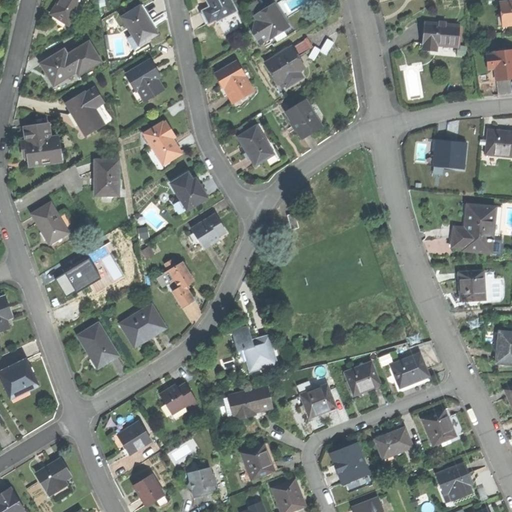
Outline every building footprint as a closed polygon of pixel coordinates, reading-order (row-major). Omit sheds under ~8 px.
[(60,0),(52,14),(69,25),(84,0),(60,0)] [(230,0),(206,0),(210,7),(202,11),(208,23),(216,19),(216,20),(235,11),(230,0)] [(252,14),(260,9),(255,1),(247,6),(244,13),(252,14)] [(511,1),(501,3),(503,15),(506,15),(508,25),(511,24),(511,1)] [(141,3),(138,5),(152,27),(155,25),(148,14),(141,3)] [(131,34),(137,44),(148,38),(155,33),(152,27),(138,5),(120,16),(131,34)] [(269,40),(288,27),(280,16),(273,5),(261,13),(260,11),(253,16),(256,21),(252,24),(251,34),(258,45),(268,38),(269,40)] [(424,37),(423,49),(436,50),(437,45),(457,46),(458,25),(425,23),(424,37)] [(132,47),(137,44),(131,34),(126,37),(132,47)] [(149,40),(148,38),(137,44),(132,47),(134,50),(149,40)] [(308,38),(294,45),(299,54),(313,47),(308,38)] [(48,75),(55,86),(77,72),(79,76),(101,62),(88,43),(68,56),(65,50),(42,65),(48,75)] [(264,63),(277,83),(281,81),(299,70),(302,68),(296,58),(289,48),(264,63)] [(511,50),(490,52),(491,63),(495,63),(497,77),(511,76),(511,50)] [(489,78),(497,77),(495,63),(491,63),(490,52),(487,52),(489,78)] [(148,60),(125,73),(129,80),(133,89),(135,88),(140,97),(149,92),(151,94),(160,89),(156,81),(154,77),(150,70),(153,68),(148,60)] [(222,88),(230,103),(251,92),(235,62),(214,73),(222,88)] [(303,77),(299,70),(281,81),(286,88),(303,77)] [(137,102),(151,94),(149,92),(140,97),(135,88),(133,89),(129,80),(126,82),(137,102)] [(74,115),(85,135),(103,124),(94,109),(103,104),(95,90),(85,96),(84,94),(67,104),(74,115)] [(285,113),(300,139),(310,134),(320,128),(305,102),(285,113)] [(142,134),(161,164),(180,153),(175,145),(170,137),(173,136),(164,122),(161,123),(160,122),(142,134)] [(30,157),(31,166),(62,162),(61,160),(61,154),(58,138),(51,139),(49,125),(25,129),(27,142),(22,143),(23,150),(24,158),(30,157)] [(245,153),(253,165),(272,154),(256,126),(236,137),(245,153)] [(488,129),(486,154),(511,156),(511,131),(503,130),(488,129)] [(452,141),(437,140),(434,165),(466,168),(468,143),(452,141)] [(96,175),(96,195),(119,195),(119,160),(96,160),(96,175)] [(188,172),(171,183),(187,209),(207,196),(201,186),(196,178),(193,180),(188,172)] [(41,229),(50,244),(70,233),(52,203),(32,215),(41,229)] [(464,251),(489,253),(490,241),(495,241),(497,206),(468,204),(467,222),(466,235),(454,234),(453,248),(464,248),(464,251)] [(503,206),(497,206),(495,241),(490,241),(489,253),(501,254),(503,239),(500,239),(503,206)] [(193,228),(205,248),(215,242),(213,239),(219,235),(223,233),(227,230),(217,213),(193,228)] [(287,215),(292,229),(299,227),(294,213),(287,215)] [(138,227),(141,237),(149,235),(147,225),(138,227)] [(141,249),(146,255),(153,250),(149,244),(141,249)] [(61,287),(67,297),(81,289),(82,291),(102,279),(88,256),(55,276),(61,287)] [(173,290),(183,306),(190,301),(195,298),(187,285),(196,279),(183,260),(177,264),(173,257),(165,263),(169,269),(165,272),(171,281),(175,278),(180,285),(173,290)] [(485,270),(459,271),(460,284),(461,300),(486,299),(485,270)] [(0,299),(0,331),(9,328),(6,319),(12,317),(8,307),(5,298),(0,299)] [(151,303),(120,323),(132,343),(144,335),(152,330),(155,334),(167,327),(151,303)] [(98,322),(78,335),(84,344),(88,351),(90,350),(99,365),(97,366),(98,368),(118,355),(98,322)] [(231,331),(240,363),(248,361),(250,370),(275,364),(268,336),(252,341),(248,326),(238,329),(231,331)] [(511,333),(500,332),(498,346),(496,361),(511,362),(511,333)] [(390,365),(400,388),(415,382),(429,376),(419,353),(390,365)] [(0,371),(0,373),(11,397),(38,384),(31,371),(26,359),(0,371)] [(344,371),(354,395),(368,389),(381,384),(371,361),(344,371)] [(166,390),(159,395),(171,411),(177,407),(179,410),(187,404),(190,408),(198,402),(190,391),(184,383),(178,388),(176,385),(171,389),(168,392),(166,390)] [(300,393),(309,417),(321,412),(337,406),(328,383),(300,393)] [(253,414),(254,414),(253,409),(260,407),(261,409),(272,407),(267,387),(229,396),(234,416),(236,415),(236,418),(253,414)] [(263,417),(261,409),(260,407),(253,409),(254,414),(253,414),(255,419),(259,418),(263,417)] [(421,419),(433,446),(456,436),(450,421),(445,409),(421,419)] [(124,444),(130,453),(150,440),(138,422),(118,435),(124,444)] [(375,439),(383,458),(412,447),(404,428),(388,434),(375,439)] [(264,443),(240,453),(249,475),(250,479),(251,480),(276,470),(270,457),(264,443)] [(357,443),(331,453),(336,464),(339,463),(341,466),(342,470),(338,471),(343,483),(368,472),(363,460),(360,462),(358,455),(361,454),(357,443)] [(36,473),(49,494),(66,484),(63,480),(70,476),(60,459),(46,467),(36,473)] [(437,474),(445,494),(450,492),(453,500),(473,492),(466,476),(470,474),(468,468),(466,462),(437,474)] [(198,466),(186,487),(192,491),(193,494),(193,498),(207,495),(206,492),(212,490),(217,489),(213,475),(211,475),(210,467),(204,469),(198,466)] [(139,496),(145,506),(163,495),(151,474),(132,485),(139,496)] [(272,487),(281,511),(288,511),(293,510),(306,505),(296,478),(272,487)] [(0,511),(21,511),(24,511),(10,487),(0,493),(2,497),(0,498),(0,511)] [(384,511),(379,497),(353,507),(354,511),(384,511)] [(250,509),(243,511),(264,511),(260,501),(249,506),(250,509)]
